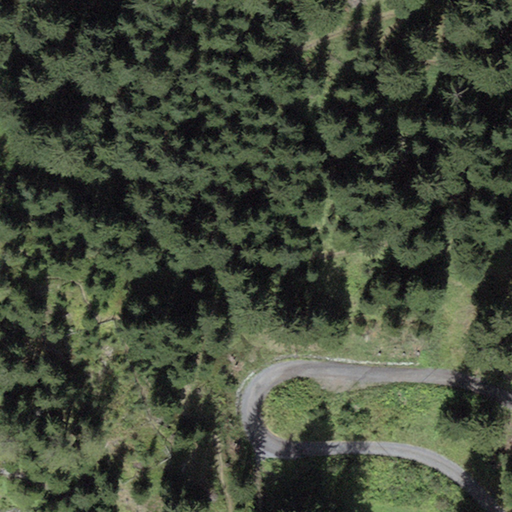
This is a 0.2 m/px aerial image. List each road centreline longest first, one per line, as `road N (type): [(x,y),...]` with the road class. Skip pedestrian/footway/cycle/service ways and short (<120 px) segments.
road 1 (track): [(267,444),(258,413),(268,392),(290,376),(440,374),(511,391)]
road 2 (track): [(498,511),(445,463),(283,453),(267,444)]
